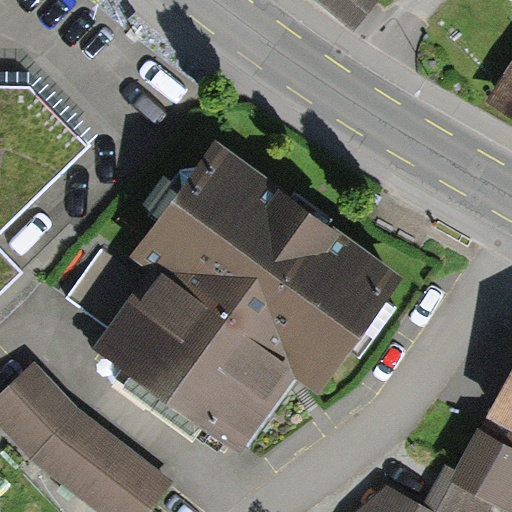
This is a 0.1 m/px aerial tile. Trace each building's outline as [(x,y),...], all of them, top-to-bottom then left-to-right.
[(319,0),(353,28),(376,0),(319,0)] [(511,69),(491,102),(511,115),(511,69)] [(0,84),(0,287),(17,271),(0,253),(0,227),(85,148),(27,86),(0,84)] [(398,278),(218,144),(127,264),(101,248),(70,299),(110,325),(95,346),(243,453),(296,377),(321,394),(398,278)] [(0,420),(35,457),(105,511),(146,511),(172,479),(78,410),(34,362),(0,394),(0,420)] [(511,429),(511,366),(485,415),(489,417),(511,429)] [(454,469),(444,464),(421,504),(391,488),(357,511),(488,511),(493,504),(511,511),(511,429),(489,417),(480,432),(475,430),(454,469)]
